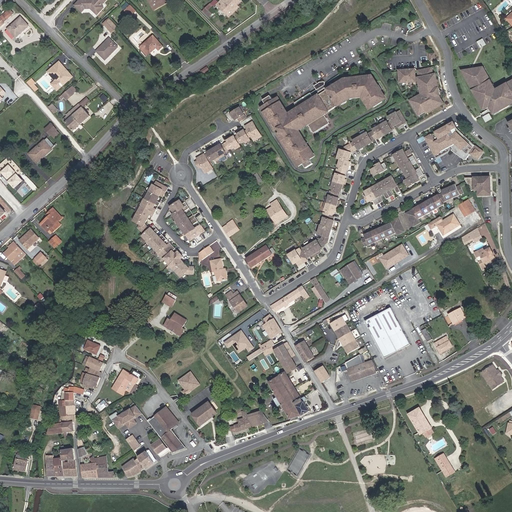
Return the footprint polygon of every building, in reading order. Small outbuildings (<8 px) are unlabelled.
[(101,5),(106,0),(79,0),(75,6),(82,12),(85,9),(91,8),(98,15),(101,10),(99,8),(101,5)] [(165,0),(167,2),(170,0),(149,0),(155,9),(164,3),(163,1),(163,0),(165,0)] [(221,0),(217,5),(220,7),(227,15),(233,9),(234,10),(238,6),(237,5),(241,1),(239,0),(221,0)] [(208,11),(212,7),(209,5),(202,12),(205,14),(208,11)] [(0,26),(5,23),(4,22),(12,15),(11,15),(7,10),(0,16),(0,26)] [(16,38),(29,26),(21,17),(8,29),(5,32),(12,39),(15,37),(16,38)] [(112,33),(117,28),(110,20),(105,25),(112,33)] [(147,55),(157,47),(159,50),(163,47),(153,36),(143,45),(145,48),(143,50),(147,55)] [(105,60),(118,47),(110,38),(97,51),(105,60)] [(486,45),(483,39),(477,43),(480,48),(486,45)] [(66,69),(59,61),(44,75),(57,91),(73,77),(68,71),(67,72),(66,71),(66,69)] [(483,104),(486,109),(490,107),(491,107),(491,109),(493,113),(498,110),(499,112),(509,106),(509,105),(511,102),(511,81),(507,84),(507,85),(501,89),(500,88),(496,90),(493,85),(492,86),(488,78),(489,77),(485,70),(483,71),(481,68),(464,71),(467,76),(465,77),(469,83),(470,82),(472,86),(471,87),(475,94),(477,93),(479,97),(477,98),(481,105),(483,104)] [(431,69),(418,72),(420,78),(418,78),(422,94),(413,99),(415,103),(413,104),(419,114),(425,111),(426,113),(440,106),(438,103),(442,101),(439,96),(440,96),(438,88),(436,79),(433,79),(432,75),(431,69)] [(415,81),(414,70),(399,71),(400,83),(405,82),(407,82),(413,82),(415,81)] [(330,123),(324,115),(354,96),(361,95),(370,108),(386,98),(372,76),(345,79),(328,90),(326,87),(325,82),(320,82),(314,86),(320,95),(314,99),(311,93),(295,103),(298,109),(288,115),(278,97),(273,100),(270,96),(263,100),(266,105),(262,108),(276,131),(279,128),(282,133),(279,135),(298,166),(303,164),(306,168),(313,164),(310,159),(315,156),(298,130),(308,125),(314,133),(330,123)] [(34,85),(36,83),(32,79),(28,83),(32,87),(34,85)] [(74,93),(70,88),(63,94),(65,96),(68,99),(74,93)] [(86,98),(79,103),(82,107),(89,101),(86,98)] [(82,107),(79,103),(67,115),(68,116),(70,119),(66,122),(74,131),(81,124),(73,115),(82,107)] [(53,105),(49,107),(55,113),(58,110),(53,105)] [(90,116),(82,107),(73,115),(81,124),(90,116)] [(247,118),(244,113),(245,112),(242,107),(230,114),(232,117),(234,116),(236,120),(239,119),(240,122),(247,118)] [(397,113),(389,117),(392,121),(394,126),(397,125),(398,124),(399,127),(407,123),(401,111),(397,113)] [(383,125),(381,126),(386,135),(393,131),(392,130),(396,128),(394,126),(392,121),(389,123),(388,122),(383,125)] [(262,136),(253,122),(246,126),(248,130),(245,132),(249,138),(252,136),(255,141),(262,136)] [(457,129),(454,122),(425,138),(435,155),(451,146),(453,149),(452,151),(464,160),(466,160),(470,154),(478,159),(483,152),(476,146),(456,129),(457,129)] [(57,130),(52,123),(45,129),(51,135),(57,130)] [(375,131),(372,132),(376,139),(379,138),(379,139),(386,135),(381,126),(379,126),(374,129),(375,131)] [(251,140),(249,138),(245,132),(244,129),(240,131),(241,132),(238,134),(238,135),(235,137),(239,144),(242,142),(243,143),(245,142),(246,143),(251,140)] [(363,136),(361,137),(366,146),(373,142),(372,141),(376,139),(372,132),(369,134),(368,133),(363,136)] [(241,147),(239,144),(235,137),(234,135),(230,137),(231,138),(228,141),(228,142),(225,143),(229,150),(232,148),(233,149),(235,148),(236,149),(241,147)] [(355,142),(352,144),(356,150),(359,149),(359,150),(366,146),(361,137),(359,137),(354,140),(355,142)] [(37,163),(52,149),(51,149),(54,146),(47,138),(29,154),(37,163)] [(229,150),(225,143),(222,145),(221,144),(218,147),(217,145),(214,147),(221,159),(225,156),(224,154),(226,153),(226,152),(229,150)] [(341,149),(339,158),(341,159),(349,162),(352,152),(356,150),(352,144),(350,144),(349,145),(348,151),(345,150),(341,149)] [(221,159),(214,147),(210,149),(211,150),(208,153),(208,154),(205,155),(209,162),(212,160),(213,161),(215,160),(216,161),(221,159)] [(403,150),(394,155),(401,167),(402,167),(409,179),(406,181),(409,187),(420,181),(419,178),(424,175),(421,168),(417,170),(416,171),(413,165),(414,165),(418,163),(414,156),(410,158),(408,159),(407,156),(408,156),(412,153),(410,150),(406,152),(405,153),(403,150)] [(213,169),(209,162),(205,155),(204,154),(198,159),(199,160),(196,162),(199,168),(203,167),(206,173),(213,169)] [(349,170),(351,162),(349,162),(341,159),(339,167),(340,167),(340,169),(339,171),(346,173),(347,169),(349,170)] [(375,176),(388,169),(384,163),(381,165),(380,163),(375,166),(376,167),(371,170),(375,176)] [(9,179),(17,172),(10,165),(2,172),(9,179)] [(346,173),(339,171),(339,172),(338,174),(337,174),(336,176),(334,175),(333,181),(346,185),(347,181),(345,181),(345,179),(346,177),(345,176),(346,173)] [(264,182),(258,173),(253,176),(259,185),(264,182)] [(393,176),(366,192),(369,196),(367,197),(370,202),(374,200),(377,205),(384,201),(382,197),(381,195),(385,193),(385,195),(388,199),(395,195),(392,191),(391,190),(395,188),(396,189),(398,193),(402,191),(393,176)] [(491,195),(491,177),(465,178),(471,191),(475,189),(479,189),(479,195),(491,195)] [(333,191),(332,192),(339,195),(340,192),(341,192),(342,189),(343,188),(345,188),(346,185),(333,181),(331,186),(333,187),(332,189),(333,189),(333,191)] [(164,196),(168,188),(157,182),(155,185),(153,185),(149,192),(159,197),(161,194),(164,196)] [(464,193),(461,186),(457,187),(456,185),(449,188),(453,198),(464,193)] [(453,198),(449,188),(442,191),(443,193),(439,195),(443,203),(453,198)] [(157,201),(160,197),(159,197),(149,192),(146,199),(156,204),(159,206),(161,203),(157,201)] [(339,195),(332,192),(332,194),(331,195),(330,195),(330,197),(328,197),(326,202),(339,206),(340,203),(338,202),(339,201),(339,198),(338,198),(339,195)] [(443,203),(439,195),(433,198),(438,208),(444,205),(443,203)] [(438,208),(433,198),(426,202),(432,212),(438,208)] [(154,208),(156,204),(146,199),(142,206),(155,213),(157,210),(154,208)] [(175,213),(188,205),(186,202),(183,204),(180,200),(171,207),(175,213)] [(288,216),(277,200),(271,204),(273,207),(268,210),(277,224),(288,216)] [(464,202),(471,213),(475,211),(468,200),(464,202)] [(326,212),(326,214),(327,215),(333,216),(334,213),(335,214),(336,211),(336,209),(338,210),(339,206),(326,202),(324,208),(326,208),(326,211),(327,211),(326,212)] [(432,212),(426,202),(420,206),(425,216),(432,212)] [(471,213),(464,202),(459,205),(465,216),(471,213)] [(175,223),(187,215),(184,212),(190,208),(188,205),(175,213),(173,215),(177,220),(174,221),(175,223)] [(153,216),(155,213),(142,206),(138,213),(148,218),(150,214),(153,216)] [(425,216),(420,206),(413,209),(415,212),(417,216),(419,219),(425,216)] [(59,222),(63,218),(54,208),(49,212),(51,214),(48,217),(41,224),(48,232),(51,229),(59,222)] [(145,224),(148,218),(138,213),(134,221),(141,224),(139,228),(145,234),(150,229),(145,224)] [(182,228),(196,218),(194,215),(189,219),(187,215),(175,223),(176,224),(178,223),(182,228)] [(334,217),(333,216),(327,215),(326,216),(326,218),(325,218),(322,225),(332,228),(334,221),(333,220),(334,217)] [(444,235),(460,225),(454,215),(443,221),(440,217),(429,224),(432,229),(438,225),(444,235)] [(184,236),(195,228),(193,225),(198,221),(196,218),(182,228),(185,233),(183,234),(184,236)] [(414,227),(421,223),(419,219),(412,223),(414,227)] [(239,230),(233,220),(227,224),(228,224),(223,228),(229,236),(239,230)] [(53,232),(61,225),(59,222),(51,229),(53,232)] [(392,224),(392,223),(391,223),(385,226),(389,236),(396,233),(395,232),(394,228),(392,224)] [(190,241),(205,231),(201,224),(195,228),(184,236),(185,237),(187,236),(190,241)] [(322,225),(321,225),(321,227),(319,234),(323,235),(325,236),(324,237),(322,238),(320,239),(321,240),(324,245),(327,243),(332,228),(322,225)] [(389,236),(385,226),(378,229),(383,239),(389,236)] [(148,243),(157,234),(159,231),(157,229),(154,231),(151,228),(150,229),(145,234),(143,236),(147,240),(146,241),(148,243)] [(482,238),(477,228),(461,238),(465,245),(475,240),(475,242),(482,238)] [(383,239),(378,229),(371,232),(376,242),(383,239)] [(28,249),(40,239),(32,230),(27,234),(28,235),(24,238),(23,237),(20,240),(28,249)] [(376,242),(371,232),(365,235),(366,237),(362,239),(365,247),(376,242)] [(154,247),(165,237),(162,234),(160,237),(157,234),(148,243),(149,244),(150,243),(154,247)] [(55,248),(62,241),(57,235),(50,242),(55,248)] [(158,254),(167,245),(165,242),(167,240),(165,237),(154,247),(158,252),(157,252),(158,254)] [(322,248),(325,246),(324,245),(321,240),(318,242),(317,241),(315,242),(314,240),(310,243),(317,254),(319,252),(319,251),(320,250),(322,249),(322,248)] [(17,262),(26,254),(15,242),(12,245),(13,246),(10,249),(5,254),(12,262),(15,260),(17,262)] [(173,251),(176,248),(170,243),(167,245),(158,254),(163,259),(161,260),(162,261),(165,259),(173,251)] [(303,251),(302,252),(305,258),(308,256),(309,258),(312,256),(313,255),(313,256),(317,254),(310,243),(304,247),(306,248),(303,250),(304,251),(303,251)] [(380,257),(387,269),(411,256),(404,244),(380,257)] [(199,262),(214,252),(210,245),(199,253),(199,262)] [(252,267),(272,254),(267,246),(247,259),(252,267)] [(496,259),(491,248),(485,250),(484,248),(474,253),(477,257),(480,255),(483,260),(479,262),(483,269),(487,268),(485,265),(496,259)] [(302,252),(300,250),(297,252),(296,250),(289,255),(295,264),(298,262),(300,265),(307,261),(305,258),(302,252)] [(169,265),(181,254),(179,251),(176,254),(173,251),(165,259),(169,263),(168,264),(169,265)] [(41,264),(47,258),(42,252),(41,252),(35,258),(41,264)] [(175,270),(184,262),(181,259),(184,257),(181,254),(169,265),(171,267),(171,266),(175,270)] [(43,266),(49,260),(47,258),(41,264),(43,266)] [(228,279),(226,269),(224,269),(222,259),(211,261),(213,272),(215,271),(216,271),(217,275),(218,281),(228,279)] [(194,274),(194,267),(188,267),(184,262),(175,270),(182,277),(186,272),(187,274),(194,274)] [(362,276),(353,263),(344,269),(350,279),(356,276),(358,279),(362,276)] [(26,275),(20,270),(22,268),(20,266),(15,271),(22,279),(25,276),(26,275)] [(350,284),(358,279),(356,276),(350,279),(344,269),(341,271),(350,284)] [(328,297),(316,278),(311,280),(323,300),(328,297)] [(288,304),(302,295),(305,299),(310,296),(303,286),(271,306),(275,312),(285,306),(288,304)] [(247,307),(243,302),(245,301),(238,291),(234,294),(229,298),(239,312),(247,307)] [(172,307),(176,301),(167,295),(163,301),(172,307)] [(210,306),(220,299),(217,295),(210,300),(210,306)] [(443,308),(438,299),(435,301),(440,310),(443,308)] [(33,311),(39,317),(44,313),(38,306),(33,311)] [(411,345),(392,307),(366,321),(385,358),(411,345)] [(454,324),(466,318),(461,308),(449,314),(454,324)] [(182,328),(187,320),(176,314),(171,321),(169,319),(165,325),(167,327),(169,325),(176,329),(181,329),(182,328)] [(271,314),(264,318),(267,323),(263,325),(272,338),(282,332),(275,319),(271,314)] [(346,314),(331,323),(339,338),(351,331),(346,321),(349,319),(346,314)] [(181,335),(184,330),(182,328),(181,329),(176,329),(169,325),(167,327),(181,335)] [(432,339),(426,328),(422,331),(428,341),(432,339)] [(242,330),(237,333),(234,336),(230,338),(225,342),(228,347),(234,343),(236,347),(239,346),(241,346),(243,349),(247,347),(249,351),(254,347),(242,330)] [(360,347),(351,331),(339,338),(348,353),(360,347)] [(441,354),(453,347),(447,335),(434,343),(441,354)] [(97,354),(101,346),(89,340),(85,349),(97,354)] [(261,344),(259,345),(263,352),(273,346),(274,345),(272,341),(262,346),(261,344)] [(314,356),(305,341),(296,347),(306,362),(314,356)] [(294,353),(288,342),(275,349),(282,361),(294,353)] [(273,346),(263,352),(265,355),(275,349),(273,346)] [(294,353),(282,361),(283,362),(287,371),(288,372),(297,367),(292,358),(295,355),(294,353)] [(100,371),(103,363),(90,357),(90,358),(87,364),(87,365),(100,371)] [(378,371),(373,361),(372,361),(372,360),(348,369),(353,381),(376,373),(376,372),(378,371)] [(505,381),(501,376),(503,375),(499,370),(497,370),(493,365),(481,373),(493,389),(505,381)] [(324,366),(314,371),(321,383),(331,378),(324,366)] [(85,382),(84,385),(93,388),(94,385),(96,377),(100,378),(102,373),(90,368),(88,374),(85,382)] [(126,389),(131,381),(135,383),(136,384),(139,379),(132,375),(124,370),(113,388),(123,394),(126,389)] [(191,372),(182,378),(184,380),(184,382),(181,384),(183,386),(184,386),(185,387),(184,388),(185,389),(183,391),(185,395),(200,384),(191,372)] [(295,388),(286,373),(284,374),(284,373),(279,376),(288,391),(295,388)] [(295,402),(288,391),(279,376),(269,382),(278,397),(282,404),(290,419),(303,415),(295,402)] [(130,391),(135,383),(131,381),(126,389),(130,391)] [(75,406),(75,393),(84,394),(85,390),(76,387),(65,387),(61,401),(61,405),(75,406)] [(295,388),(288,391),(295,402),(301,399),(295,388)] [(282,404),(278,397),(274,399),(279,407),(282,404)] [(301,399),(295,402),(303,415),(310,411),(305,401),(304,402),(302,398),(301,399)] [(100,411),(106,406),(107,407),(108,405),(105,401),(97,407),(100,411)] [(212,417),(217,413),(209,402),(194,413),(202,423),(211,416),(212,417)] [(38,419),(41,407),(33,405),(31,417),(38,419)] [(75,415),(75,406),(61,405),(60,406),(61,421),(56,421),(57,423),(63,423),(73,421),(75,421),(75,415)] [(137,407),(113,420),(118,428),(125,425),(124,424),(126,422),(127,423),(129,428),(136,424),(134,419),(133,418),(135,417),(136,418),(143,414),(137,407)] [(171,429),(179,423),(167,407),(149,421),(161,438),(173,453),(180,450),(178,448),(184,444),(171,429)] [(432,428),(420,408),(409,414),(421,434),(424,432),(431,428),(432,428)] [(252,427),(249,415),(248,410),(242,412),(244,418),(239,420),(240,424),(235,425),(235,426),(231,427),(233,432),(237,430),(237,431),(252,427)] [(264,423),(260,411),(249,415),(252,427),(264,423)] [(269,421),(263,411),(260,411),(264,423),(269,421)] [(201,425),(212,417),(211,416),(202,423),(194,413),(193,414),(201,425)] [(75,431),(73,421),(63,423),(64,432),(65,438),(68,438),(67,432),(75,431)] [(64,432),(63,423),(57,423),(51,424),(48,434),(64,432)] [(434,432),(431,428),(424,432),(426,437),(434,432)] [(132,435),(126,439),(134,451),(140,446),(132,435)] [(158,454),(167,448),(161,439),(151,445),(158,454)] [(93,451),(89,442),(84,444),(85,447),(89,454),(93,451)] [(76,460),(74,448),(65,449),(64,446),(61,446),(63,458),(63,460),(70,460),(76,460)] [(89,454),(85,447),(79,450),(80,457),(89,454)] [(146,451),(138,457),(139,458),(146,468),(154,462),(156,462),(156,460),(149,450),(146,451)] [(451,466),(444,454),(436,459),(443,471),(451,466)] [(27,472),(29,461),(28,461),(29,459),(25,458),(26,456),(22,456),(17,455),(14,469),(27,472)] [(57,476),(55,459),(54,456),(47,456),(48,476),(57,476)] [(109,472),(107,456),(95,459),(97,463),(99,477),(114,477),(114,472),(109,472)] [(99,477),(97,463),(95,459),(94,457),(91,458),(93,463),(82,465),(83,478),(99,477)] [(65,476),(63,460),(63,458),(55,459),(57,476),(65,476)] [(142,470),(135,461),(136,460),(135,458),(123,466),(129,476),(133,475),(142,470)] [(135,461),(142,470),(146,468),(139,458),(136,460),(135,461)] [(63,460),(65,476),(78,476),(76,460),(70,460),(63,460)] [(447,477),(455,472),(451,466),(443,471),(447,477)]
